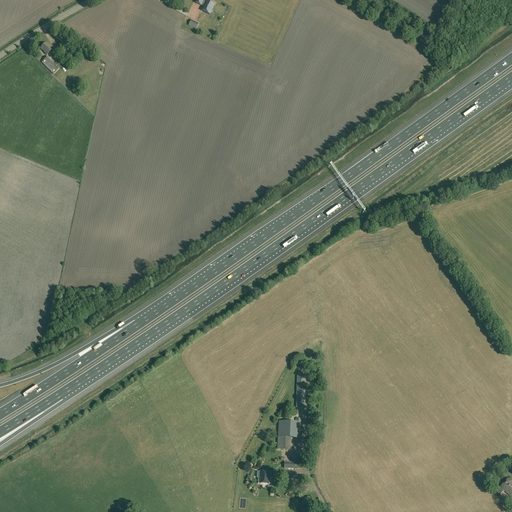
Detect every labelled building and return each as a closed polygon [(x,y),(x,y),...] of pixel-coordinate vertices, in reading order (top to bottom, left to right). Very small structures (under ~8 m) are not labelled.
[(211,13),(212,13),(213,11),(212,10),(215,5),(204,0),(197,0),(196,3),(201,6),(201,4),(204,6),(202,11),(210,15),(211,13)] [(47,55),(52,50),(46,43),(40,48),(47,55)] [(42,63),(54,75),(59,69),(48,57),(42,63)] [(451,122),(452,125),(465,117),(464,114),(451,122)] [(331,180),(333,184),(341,178),(339,175),(331,180)] [(237,278),(249,272),(248,269),(235,276),(237,278)] [(305,407),(306,373),(297,373),(296,407),(305,407)] [(308,413),(308,426),(311,427),(316,427),(316,413),(313,413),(312,410),(309,410),(308,413)] [(296,422),(279,421),(278,437),(300,439),(301,419),(296,419),(296,422)] [(290,450),(291,438),(278,437),(278,449),(290,450)] [(269,485),(269,477),(268,477),(268,473),(260,472),(259,478),(261,478),(260,484),(269,485)] [(511,497),(511,481),(509,479),(501,487),(511,497)]
